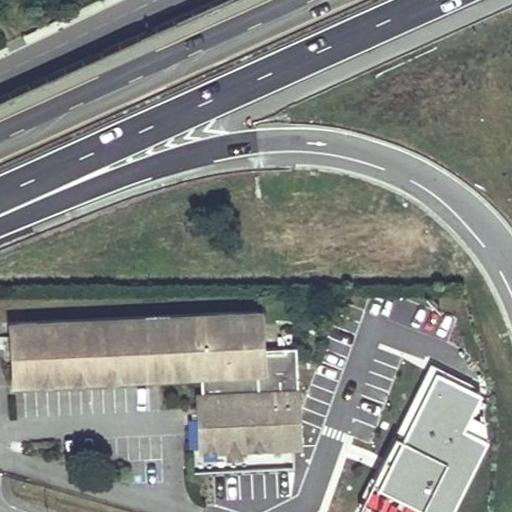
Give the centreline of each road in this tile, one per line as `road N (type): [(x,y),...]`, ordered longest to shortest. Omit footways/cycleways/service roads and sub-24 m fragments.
road 1 (trunk): [(18,194),(174,157),(294,141),(362,150),(430,179),(473,212),(511,259)]
road 2 (trunk): [(18,194),(428,0)]
road 3 (trunk): [(303,0),(0,135)]
road 4 (unclassified): [(0,70),(151,0)]
